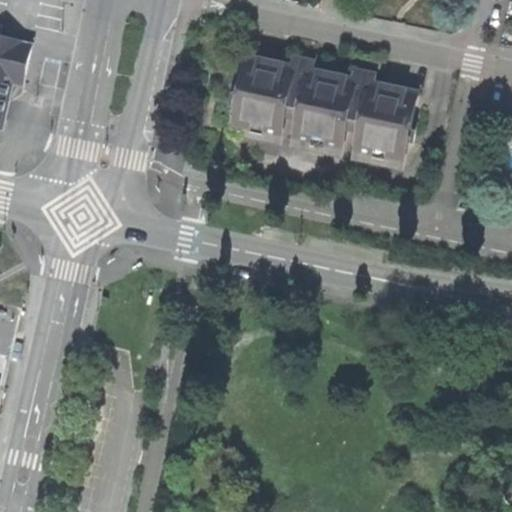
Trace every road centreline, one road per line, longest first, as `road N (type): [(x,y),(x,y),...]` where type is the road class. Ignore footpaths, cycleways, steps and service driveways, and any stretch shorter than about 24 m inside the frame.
road 1 (residential): [(169,0),(511,72)]
road 2 (residential): [(16,511),(85,216)]
road 3 (residential): [(393,282),(113,222)]
road 4 (residential): [(113,222),(161,0)]
road 5 (residential): [(106,0),(66,211)]
road 6 (residential): [(393,282),(511,315)]
